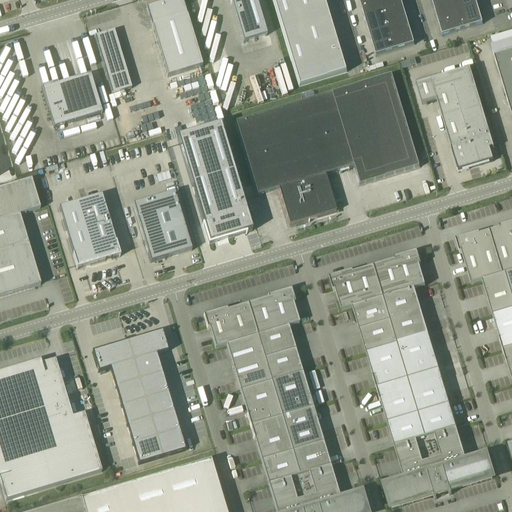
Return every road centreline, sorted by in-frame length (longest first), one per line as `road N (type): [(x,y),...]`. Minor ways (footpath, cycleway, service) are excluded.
road 1 (unknown): [(41,17),(35,77),(45,129),(54,138),(85,136),(107,120),(77,6)]
road 2 (unclassified): [(511,493),(423,209)]
road 3 (unclassified): [(378,511),(298,248)]
road 4 (unclassified): [(171,286),(240,511)]
road 5 (unclassified): [(0,337),(171,286)]
road 6 (unclassified): [(171,286),(298,248)]
road 7 (unclassified): [(298,248),(423,209)]
